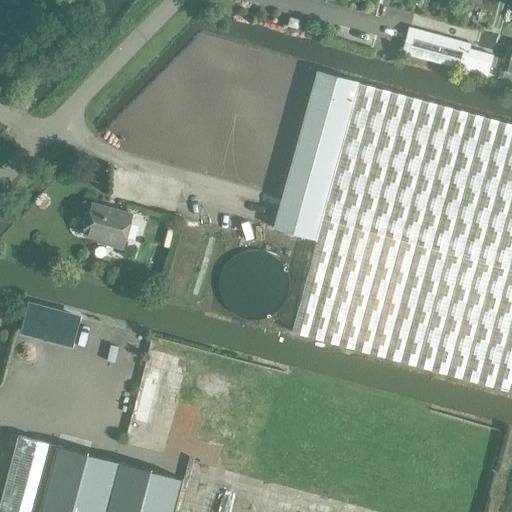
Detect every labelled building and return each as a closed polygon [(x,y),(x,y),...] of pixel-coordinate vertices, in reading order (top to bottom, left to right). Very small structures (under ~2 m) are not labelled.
[(287,26),(295,29),(297,21),(289,19),(287,26)] [(402,53),(464,69),(469,48),(471,43),(409,27),(402,53)] [(501,81),(511,83),(511,44),(501,81)] [(464,69),(463,70),(489,77),(495,55),(469,48),(464,69)] [(317,239),(292,331),(511,392),(511,125),(317,71),(273,227),(317,239)] [(122,248),(131,214),(93,204),(84,234),(99,239),(98,242),(122,248)] [(288,284),(287,278),(286,271),(283,266),(280,261),(276,257),(272,254),(267,251),(261,248),(256,248),(250,248),(245,248),(239,250),(234,252),(228,256),(225,260),(221,265),(218,270),(216,277),(216,283),(216,287),(218,295),(220,301),(224,305),(229,310),(234,313),(240,316),(246,317),(254,318),(260,317),(266,315),(272,312),(277,307),(281,302),(284,297),(286,291),(288,284)] [(23,327),(58,336),(63,317),(28,307),(23,327)] [(152,405),(160,373),(147,370),(140,402),(152,405)] [(39,511),(57,445),(18,435),(0,503),(0,511),(39,511)] [(173,511),(183,479),(57,445),(39,511),(173,511)]
